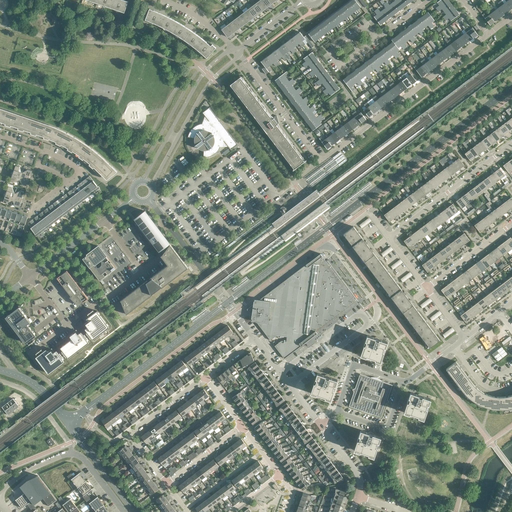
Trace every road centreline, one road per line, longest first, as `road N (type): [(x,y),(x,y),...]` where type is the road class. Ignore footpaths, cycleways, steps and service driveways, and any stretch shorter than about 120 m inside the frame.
road 1 (residential): [(236,51),(321,160),(489,34)]
road 2 (unclassified): [(255,339),(150,201)]
road 3 (residential): [(124,511),(75,454),(27,471),(0,493)]
road 4 (residential): [(166,483),(129,434),(205,376)]
road 5 (residential): [(389,237),(511,144)]
